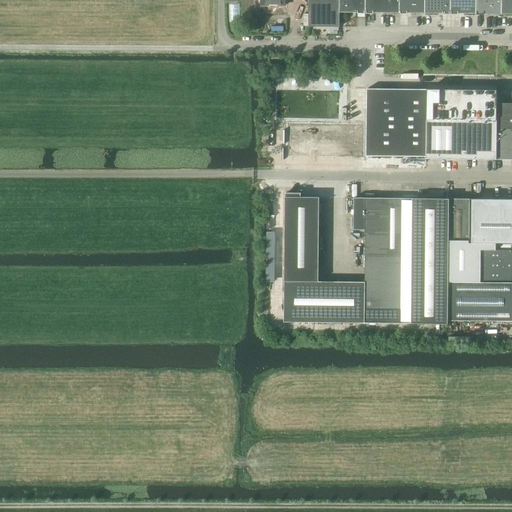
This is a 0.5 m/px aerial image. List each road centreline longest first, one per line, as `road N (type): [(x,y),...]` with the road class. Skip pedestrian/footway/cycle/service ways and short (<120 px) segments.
road 1 (track): [(511,508),(0,507)]
road 2 (residential): [(220,0),(221,43),(231,50),(511,41)]
road 3 (unclassified): [(363,175),(511,177)]
